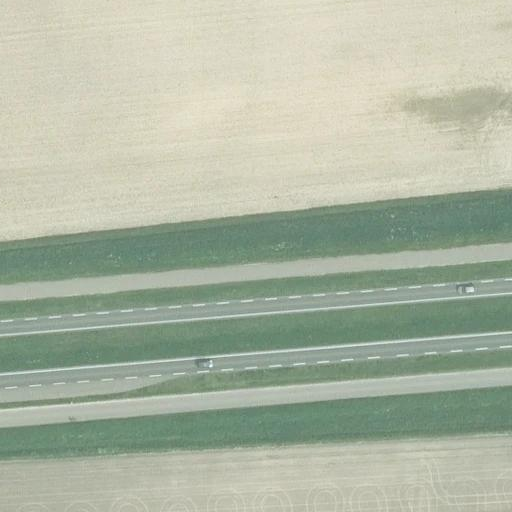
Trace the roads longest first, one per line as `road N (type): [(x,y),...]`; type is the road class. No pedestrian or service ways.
road 1 (primary): [(0,383),(511,339)]
road 2 (primary): [(511,285),(0,329)]
road 3 (unclassified): [(0,421),(511,378)]
road 4 (unclassified): [(0,296),(511,255)]
